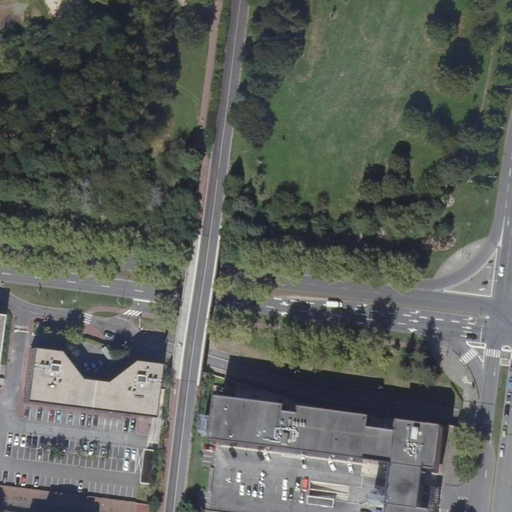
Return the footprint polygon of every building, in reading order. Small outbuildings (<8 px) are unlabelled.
[(58,351),(30,348),(23,403),(60,407),(138,417),(150,419),(158,365),(132,361),(131,365),(113,378),(70,373),(58,356),(58,351)] [(426,511),(429,495),(431,475),(440,476),(443,452),(446,431),(402,425),(390,423),(300,411),(299,415),(299,418),(289,417),(290,414),(290,410),(219,401),(214,448),(396,470),(393,490),(390,511),(426,511)] [(158,451),(147,450),(143,485),(154,486),(158,451)] [(147,511),(148,504),(139,503),(0,485),(0,499),(100,511),(147,511)] [(336,501),(310,497),(309,506),(336,509),(336,501)]
